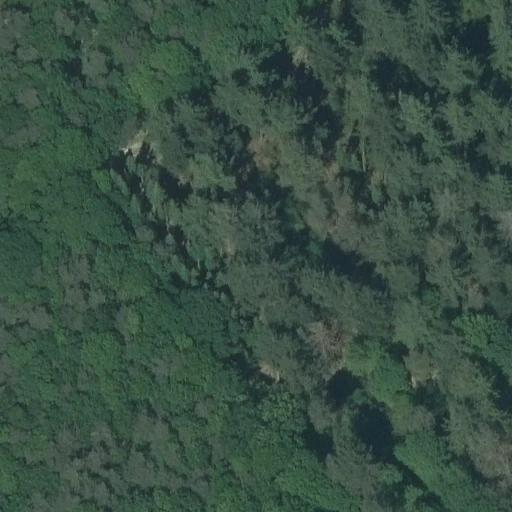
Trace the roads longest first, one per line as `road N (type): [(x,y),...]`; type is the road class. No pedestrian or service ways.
road 1 (track): [(0,230),(45,201),(98,226),(305,511)]
road 2 (track): [(45,201),(316,0)]
